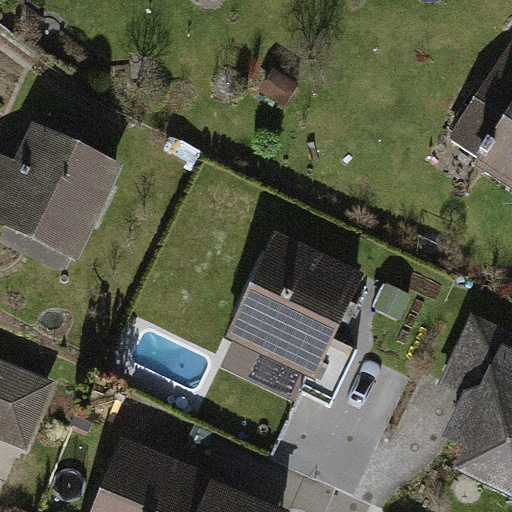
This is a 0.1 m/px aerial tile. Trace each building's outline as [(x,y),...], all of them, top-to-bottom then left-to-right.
[(233,0),(208,0),(227,11),(233,0)] [(0,232),(94,272),(137,170),(41,129),(23,171),(0,161),(0,232)] [(511,131),(485,170),(511,188),(511,131)] [(382,277),(286,236),(239,344),(335,386),(382,277)] [(511,349),(471,334),(449,392),(469,400),(454,441),(476,449),(465,479),(511,496),(511,349)] [(0,367),(0,440),(38,455),(63,392),(0,367)] [(306,511),(308,509),(132,440),(103,511),(306,511)]
